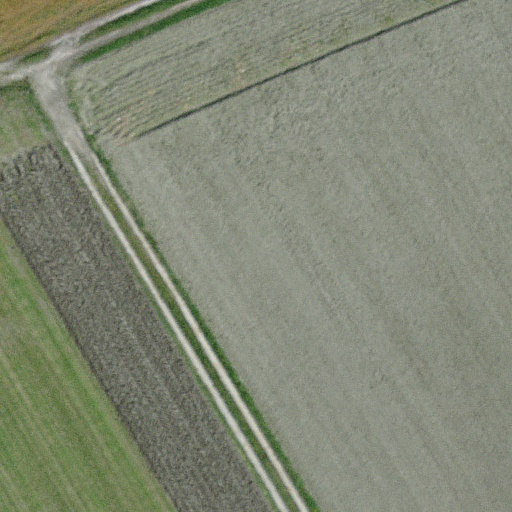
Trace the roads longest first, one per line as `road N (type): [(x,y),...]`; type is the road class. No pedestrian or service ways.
road 1 (track): [(297,511),(31,67)]
road 2 (track): [(0,80),(189,0)]
